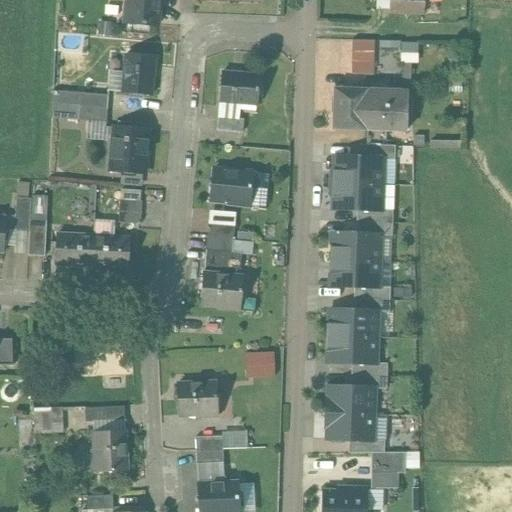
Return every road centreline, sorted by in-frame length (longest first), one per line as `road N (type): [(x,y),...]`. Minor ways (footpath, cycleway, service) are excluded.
road 1 (residential): [(293,511),(305,33)]
road 2 (residential): [(145,305),(174,277),(199,52),(225,32),(305,33)]
road 3 (residential): [(145,305),(160,474)]
road 4 (residential): [(0,294),(145,305)]
